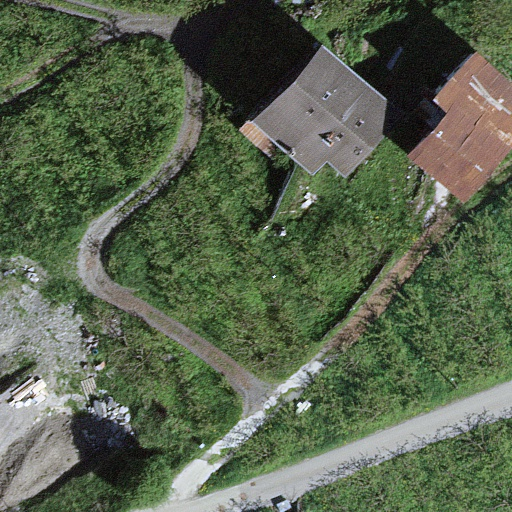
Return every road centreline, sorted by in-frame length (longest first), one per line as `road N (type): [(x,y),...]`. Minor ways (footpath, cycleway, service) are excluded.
road 1 (track): [(127,22),(172,28),(184,43),(194,72),(192,111),(164,171),(100,230),(90,249),(95,275),(223,361),(271,405)]
road 2 (track): [(446,215),(323,357),(194,473),(182,511)]
road 3 (residential): [(204,511),(511,400)]
